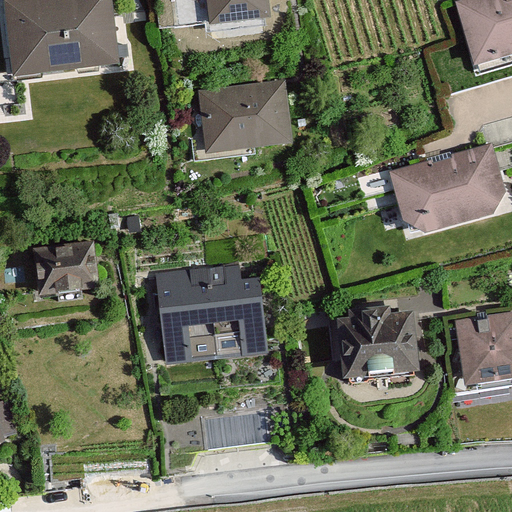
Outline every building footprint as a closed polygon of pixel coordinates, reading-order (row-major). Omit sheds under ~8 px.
[(99,0),(0,0),(0,71),(1,78),(106,67),(99,0)] [(188,0),(192,32),(254,26),(251,0),(188,0)] [(511,0),(464,0),(445,6),(464,69),(511,54),(511,0)] [(273,82),(180,93),(188,156),(280,146),(273,82)] [(433,159),(377,173),(393,239),(500,212),(483,146),(433,159)] [(12,253),(15,295),(81,291),(78,249),(12,253)] [(232,268),(145,276),(153,366),(260,356),(253,279),(233,281),(232,268)] [(404,313),(323,321),(329,387),(410,379),(404,313)] [(511,356),(506,314),(442,323),(451,390),(511,381),(511,356)]
